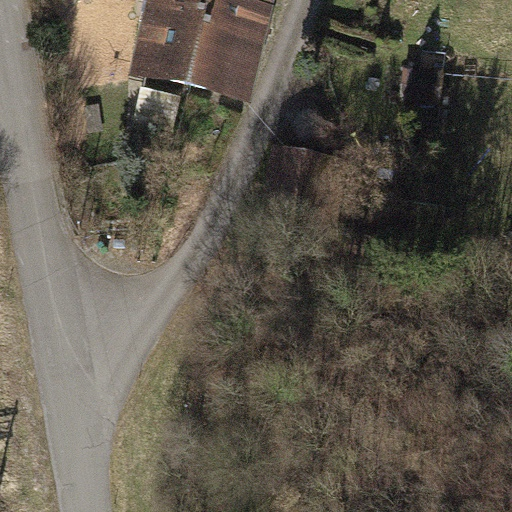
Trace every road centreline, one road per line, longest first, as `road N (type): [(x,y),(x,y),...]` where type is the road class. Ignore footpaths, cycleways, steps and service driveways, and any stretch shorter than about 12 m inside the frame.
road 1 (residential): [(66,377),(196,258),(308,0)]
road 2 (unclassified): [(0,0),(66,377)]
road 3 (unclassified): [(66,377),(88,511)]
